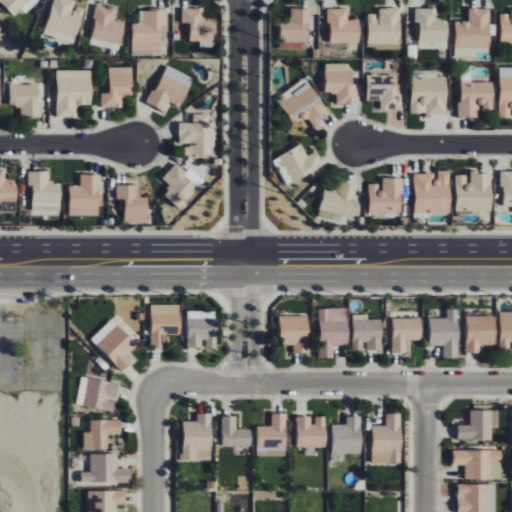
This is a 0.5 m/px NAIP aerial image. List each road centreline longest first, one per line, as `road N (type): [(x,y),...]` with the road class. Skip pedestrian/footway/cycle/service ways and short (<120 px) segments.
road 1 (residential): [(157,388),(511,384)]
road 2 (secondary): [(236,262),(511,261)]
road 3 (residential): [(235,0),(236,262)]
road 4 (residential): [(254,262),(253,0)]
road 5 (secondary): [(0,262),(236,262)]
road 6 (residential): [(353,141),(511,144)]
road 7 (residential): [(0,143),(129,143)]
road 8 (residential): [(425,511),(425,384)]
road 9 (residential): [(157,388),(153,511)]
road 10 (residential): [(254,384),(254,262)]
road 11 (residential): [(236,262),(236,384)]
